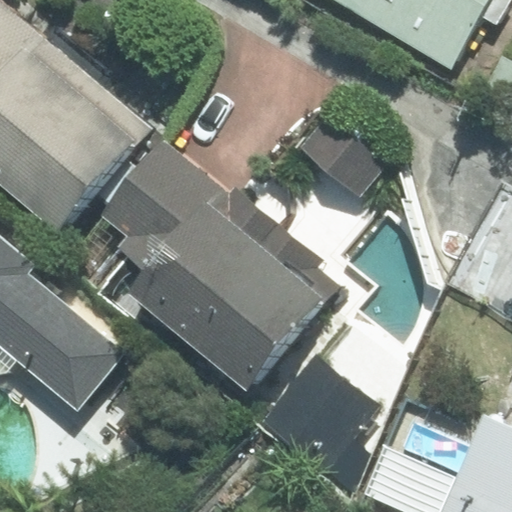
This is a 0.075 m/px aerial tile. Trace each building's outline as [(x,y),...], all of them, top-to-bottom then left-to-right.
[(115,202),(145,167),(130,155),(157,123),(9,0),(0,0),(0,165),(71,225),(101,190),(115,202)] [(355,0),(460,62),(497,0),(355,0)] [(511,54),(492,85),(511,97),(511,54)] [(366,194),(402,153),(344,105),(309,145),(366,194)] [(115,202),(109,211),(133,232),(125,243),(156,270),(141,289),(257,387),(346,282),(172,135),(145,167),(115,202)] [(511,183),(507,181),(451,283),(511,316),(511,183)] [(42,268),(51,257),(0,215),(0,331),(90,406),(138,348),(42,268)] [(511,511),(511,418),(493,409),(449,511),(511,511)]
